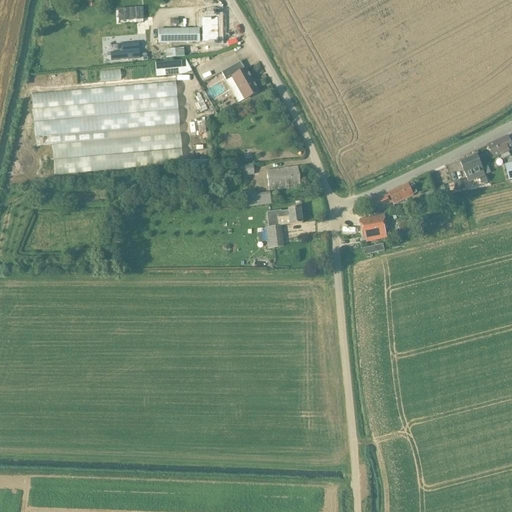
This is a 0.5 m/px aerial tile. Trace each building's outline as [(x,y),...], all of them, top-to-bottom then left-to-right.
[(200,15),(201,39),(217,39),(216,15),(200,15)] [(198,29),(158,30),(158,43),(198,42),(198,29)] [(111,61),(139,59),(138,43),(120,44),(121,52),(110,53),(111,61)] [(183,49),(164,51),(165,59),(184,57),(183,49)] [(84,68),(83,56),(72,57),(72,69),(84,68)] [(190,71),(185,61),(155,64),(156,77),(180,75),(185,74),(190,71)] [(231,79),(243,101),(259,92),(246,69),(243,70),(239,62),(221,73),(226,82),(231,79)] [(175,83),(32,95),(36,139),(179,127),(175,83)] [(180,133),(52,145),(54,176),(182,165),(180,133)] [(511,150),(511,145),(508,136),(487,146),(494,159),(511,150)] [(477,155),(460,162),(466,176),(469,182),(479,178),(482,185),(487,183),(482,169),(477,155)] [(238,165),(239,177),(254,176),(253,164),(238,165)] [(267,172),(269,190),(299,186),(296,168),(282,169),(282,170),(267,172)] [(454,191),(464,189),(462,179),(452,181),(454,191)] [(412,183),(408,185),(408,184),(388,193),(389,195),(376,201),(380,209),(393,203),(394,205),(414,195),(413,195),(417,194),(415,190),(416,188),(415,185),(414,184),(413,183),(412,183)] [(271,204),(269,193),(255,195),(254,191),(241,193),(243,208),(271,204)] [(279,220),(288,218),(289,225),(302,224),(300,208),(267,213),(268,227),(266,228),(268,249),(284,247),(281,226),(279,226),(279,220)] [(360,220),(364,237),(387,232),(384,216),(360,220)] [(411,221),(398,224),(401,236),(401,239),(413,237),(413,234),(414,233),(411,221)] [(363,254),(383,251),(382,244),(362,247),(363,254)]
